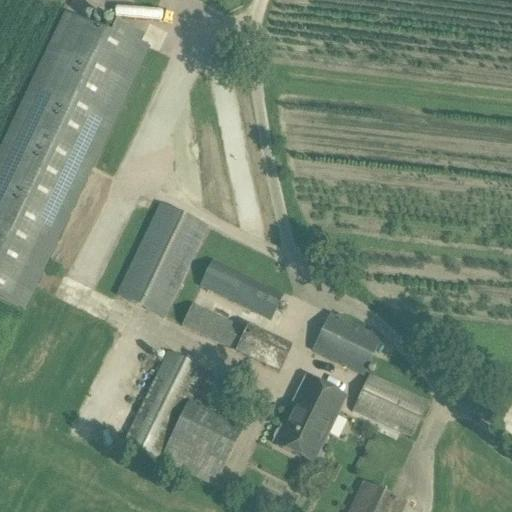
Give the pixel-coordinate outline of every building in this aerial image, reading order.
[(62,14),(0,144),(0,301),(21,311),(146,49),(137,45),(141,37),(113,24),(107,36),(62,14)] [(100,274),(132,193),(102,181),(70,262),(100,274)] [(156,207),(112,298),(161,322),(205,230),(156,207)] [(261,285),(268,270),(204,241),(197,255),(261,285)] [(209,264),(196,291),(266,324),(279,297),(209,264)] [(266,332),(251,325),(248,330),(209,311),(190,302),(189,306),(177,330),(250,365),(266,332)] [(327,317),(309,353),(359,378),(377,342),(327,317)] [(276,378),(289,349),(291,344),(279,338),(264,372),(276,378)] [(164,355),(119,445),(154,462),(198,371),(164,355)] [(366,378),(349,413),(407,440),(424,406),(366,378)] [(272,433),(269,440),(271,443),(269,446),(309,466),(310,463),(314,462),(318,455),(316,452),(341,401),(301,381),(276,432),(272,433)] [(185,404),(156,463),(211,490),(240,432),(185,404)] [(358,485),(345,511),(397,511),(401,506),(358,485)]
